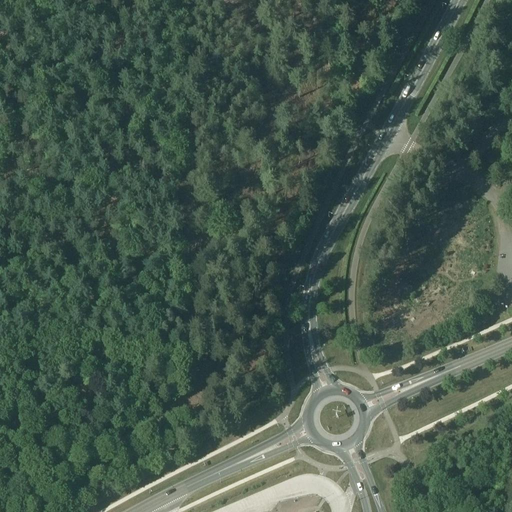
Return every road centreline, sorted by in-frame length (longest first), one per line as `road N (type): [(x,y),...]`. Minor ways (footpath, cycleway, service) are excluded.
road 1 (secondary): [(310,290),(325,245),(458,0)]
road 2 (secondary): [(142,511),(309,431)]
road 3 (primary): [(362,406),(511,344)]
